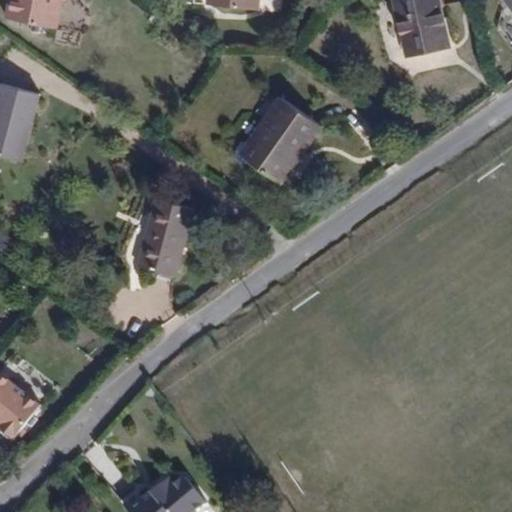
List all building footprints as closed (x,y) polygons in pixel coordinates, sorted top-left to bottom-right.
[(11,0),(8,17),(60,28),(65,0),(11,0)] [(209,0),(209,6),(261,10),(261,0),(209,0)] [(400,0),(411,53),(448,45),(439,0),(400,0)] [(0,153),(25,160),(42,93),(0,84),(0,153)] [(282,98),(243,154),(282,181),(321,126),(282,98)] [(159,201),(141,266),(178,276),(196,212),(159,201)] [(0,371),(0,421),(7,427),(8,436),(13,439),(20,436),(44,405),(0,371)] [(153,484),(127,506),(131,511),(197,511),(221,492),(198,466),(189,474),(184,469),(159,491),(153,484)]
